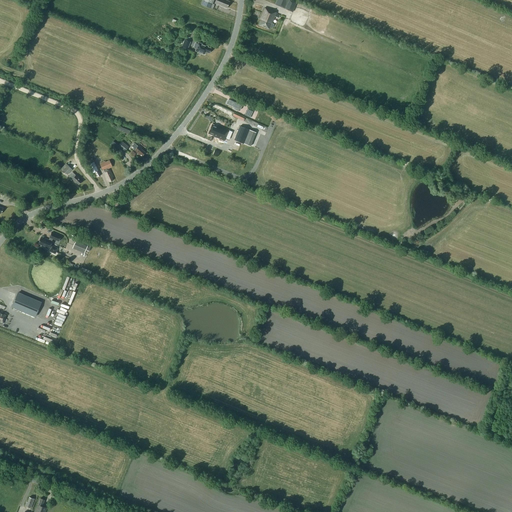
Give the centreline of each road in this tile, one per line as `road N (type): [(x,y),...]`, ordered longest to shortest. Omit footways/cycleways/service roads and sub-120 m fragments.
road 1 (tertiary): [(101,193),(148,164),(188,118),(226,57),(241,0)]
road 2 (track): [(101,193),(76,158),(79,115),(0,81)]
road 3 (tertiary): [(116,511),(0,465)]
